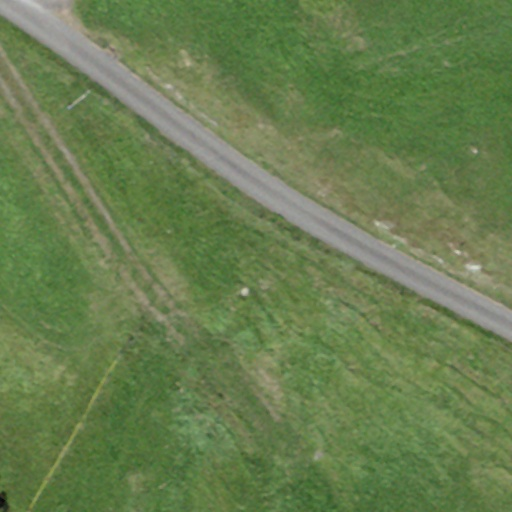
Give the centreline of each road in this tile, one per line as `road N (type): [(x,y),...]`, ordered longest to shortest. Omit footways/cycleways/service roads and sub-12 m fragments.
road 1 (unclassified): [(4,0),(379,249),(511,318)]
road 2 (track): [(0,64),(141,286),(300,461)]
